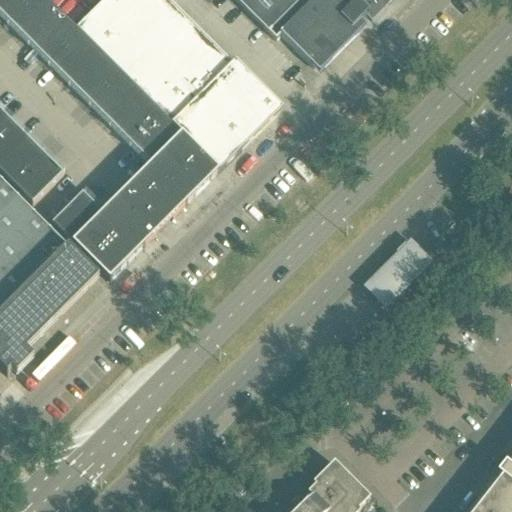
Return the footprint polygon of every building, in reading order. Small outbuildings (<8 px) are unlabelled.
[(0,0),(0,18),(8,27),(34,0),(0,0)] [(29,47),(59,16),(43,0),(34,0),(8,27),(29,47)] [(161,118),(181,138),(219,176),(283,113),(234,64),(231,67),(178,14),(163,0),(108,0),(76,33),(80,37),(100,57),(120,77),(141,98),(161,118)] [(387,8),(385,6),(379,0),(231,0),(275,44),(280,39),(313,72),(366,19),(371,24),(387,8)] [(80,37),(76,33),(59,16),(29,47),(49,68),(80,37)] [(49,68),(69,88),(100,57),(80,37),(49,68)] [(69,88),(90,108),(120,77),(100,57),(69,88)] [(90,108),(110,129),(141,98),(120,77),(90,108)] [(110,129),(130,149),(161,118),(141,98),(110,129)] [(1,116),(0,116),(0,157),(21,136),(1,116)] [(130,149),(150,169),(181,138),(161,118),(130,149)] [(21,136),(0,157),(0,176),(11,187),(42,156),(21,136)] [(102,217),(71,248),(109,286),(162,232),(219,176),(181,138),(150,169),(134,185),(125,195),(118,201),(102,217)] [(42,156),(11,187),(32,208),(63,178),(42,156)] [(0,182),(0,212),(15,198),(0,182)] [(51,228),(71,248),(102,217),(82,197),(51,228)] [(15,198),(0,212),(0,238),(5,244),(32,217),(33,216),(15,198)] [(436,224),(441,228),(446,234),(454,226),(444,216),(436,224)] [(34,217),(0,250),(0,372),(6,379),(11,374),(16,379),(33,362),(26,355),(57,324),(99,282),(84,267),(81,265),(68,251),(67,251),(66,252),(65,251),(66,249),(65,248),(65,249),(50,234),(50,233),(49,232),(48,233),(34,218),(34,217)] [(410,242),(361,289),(385,314),(434,267),(410,242)] [(347,406),(339,398),(331,406),(339,415),(347,406)] [(311,502),(300,511),(360,511),(369,503),(334,467),(305,496),(311,502)] [(511,511),(511,468),(509,472),(505,469),(497,479),(498,479),(488,491),(491,495),(477,511),(511,511)]
